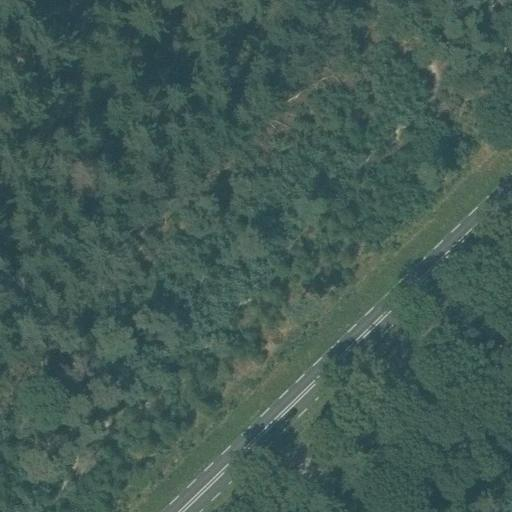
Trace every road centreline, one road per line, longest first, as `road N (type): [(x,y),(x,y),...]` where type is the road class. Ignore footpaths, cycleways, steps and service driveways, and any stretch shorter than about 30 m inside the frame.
road 1 (primary): [(178,511),(511,190)]
road 2 (unclassified): [(239,511),(511,249)]
